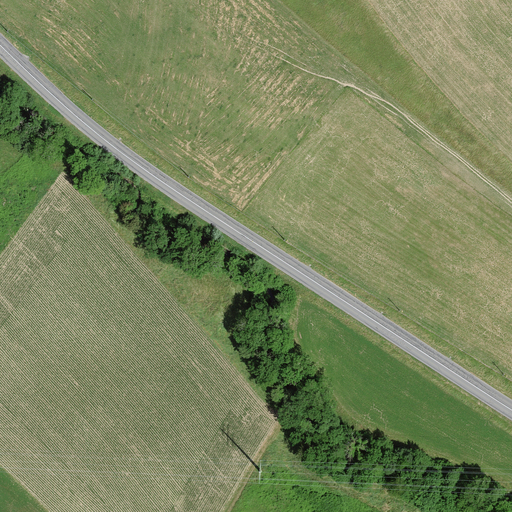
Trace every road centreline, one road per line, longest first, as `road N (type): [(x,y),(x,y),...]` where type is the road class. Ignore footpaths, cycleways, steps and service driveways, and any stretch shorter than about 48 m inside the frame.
road 1 (secondary): [(511,412),(199,207),(76,117),(0,42)]
road 2 (track): [(228,511),(272,437),(313,470),(394,511)]
